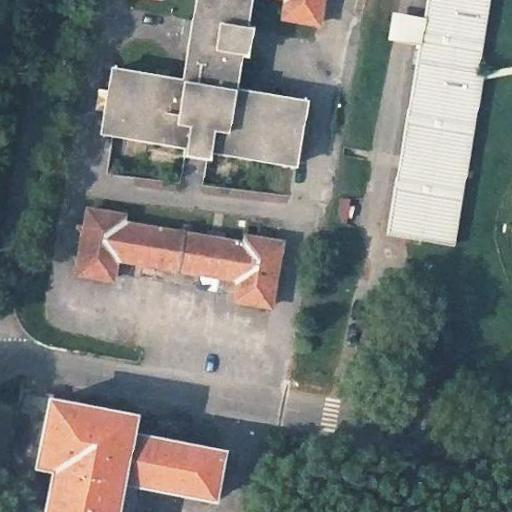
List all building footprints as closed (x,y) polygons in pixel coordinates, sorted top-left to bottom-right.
[(196,0),(194,16),(190,38),(183,79),(113,67),(110,89),(106,111),(102,131),(186,145),(184,152),(210,156),(211,150),(295,163),(298,144),(302,121),(305,100),(236,89),(242,53),(246,25),(250,0),(286,0),(284,16),(318,22),(322,0),(196,0)] [(454,245),(483,73),(477,72),(489,0),(428,0),(425,18),(423,31),(421,46),(389,234),(454,245)] [(423,31),(425,18),(409,16),(392,13),(388,40),(404,43),(421,46),(423,31)] [(194,16),(185,15),(182,37),(190,38),(194,16)] [(242,53),(248,55),(253,27),(246,25),(242,53)] [(110,89),(101,87),(97,110),(106,111),(110,89)] [(298,144),(307,145),(310,123),(302,121),(298,144)] [(351,198),(345,197),(340,220),(347,221),(351,198)] [(125,213),(90,207),(79,271),(114,277),(117,255),(240,277),(236,299),(270,304),(281,241),(246,235),(246,241),(123,220),(125,213)] [(41,462),(52,401),(54,392),(23,386),(8,465),(39,471),(41,462)] [(111,511),(112,509),(119,476),(140,480),(211,493),(219,452),(127,434),(130,416),(52,401),(41,462),(57,465),(48,511),(111,511)] [(128,511),(133,511),(140,480),(119,476),(112,509),(128,511)]
